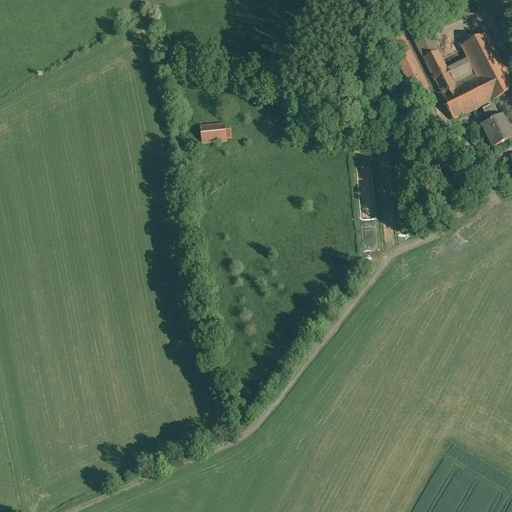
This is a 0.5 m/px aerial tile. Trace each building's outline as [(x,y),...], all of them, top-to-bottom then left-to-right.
[(511,0),(489,0),(491,4),(491,5),(493,9),(493,10),(496,17),(511,10),(511,0)] [(437,51),(423,23),(408,31),(422,58),(437,51)] [(428,87),(401,33),(387,39),(415,94),(428,87)] [(437,51),(422,58),(453,120),(487,103),(491,101),(511,90),(511,81),(488,34),(464,46),(477,72),(454,84),(437,51)] [(498,116),(491,101),(487,103),(489,105),(482,109),(488,121),(481,125),(492,147),(511,137),(508,129),(507,130),(500,117),(501,116),(501,115),(498,116)] [(423,109),(422,110),(421,110),(420,111),(420,112),(419,113),(419,114),(419,115),(420,116),(420,117),(421,117),(422,118),(423,118),(425,118),(426,117),(427,116),(427,115),(428,114),(427,113),(427,111),(426,110),(425,110),(423,109)] [(429,117),(428,117),(427,117),(426,117),(425,118),(424,119),(423,121),(423,122),(424,123),(425,124),(426,125),(427,125),(429,125),(430,124),(431,123),(431,122),(431,121),(431,120),(431,119),(430,118),(429,117)] [(224,124),(199,127),(201,145),(226,142),(224,124)]
